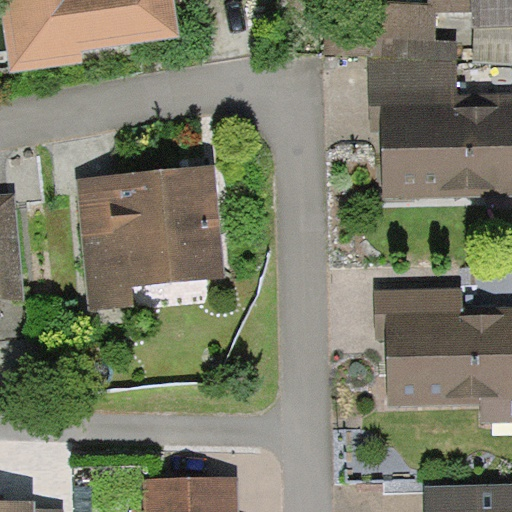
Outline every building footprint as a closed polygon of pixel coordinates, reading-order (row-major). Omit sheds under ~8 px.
[(2,0),(13,69),(87,58),(83,49),(179,33),(173,0),(2,0)] [(472,29),(473,61),(511,64),(511,0),(432,0),(433,5),(442,5),(443,30),(472,29)] [(382,201),(511,197),(511,93),(457,96),(457,41),(438,41),(439,7),(348,2),(348,56),(374,57),(375,129),(382,129),(382,201)] [(162,173),(78,181),(91,309),(129,305),(127,286),(226,276),(214,167),(162,173)] [(0,296),(25,295),(18,197),(0,197),(0,296)] [(377,345),(389,345),(391,407),(479,404),(480,428),(511,426),(511,309),(466,311),(465,289),(375,291),(377,345)] [(151,479),(151,511),(241,511),(241,477),(151,479)] [(422,511),(511,511),(511,483),(422,486),(422,511)]
